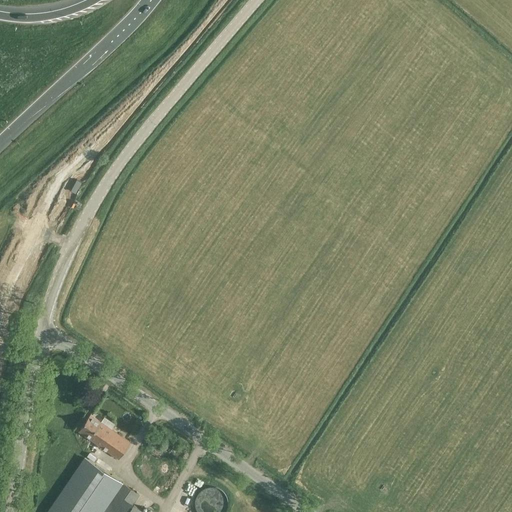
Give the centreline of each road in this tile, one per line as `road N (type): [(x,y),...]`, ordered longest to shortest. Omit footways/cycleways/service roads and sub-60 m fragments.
road 1 (unclassified): [(41,330),(96,199),(258,0)]
road 2 (unclassified): [(308,511),(41,330)]
road 3 (motorway): [(0,140),(145,0)]
road 4 (unclassified): [(11,511),(41,330)]
